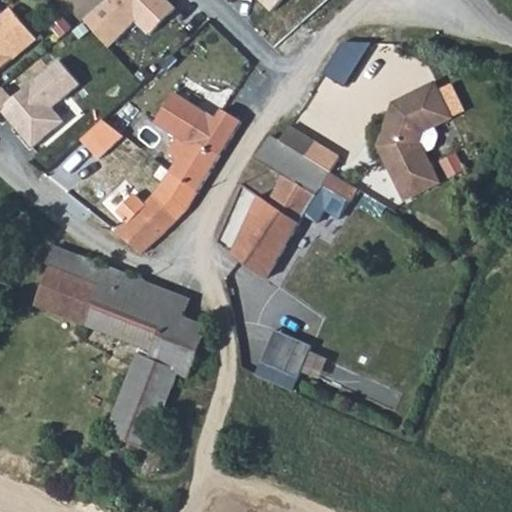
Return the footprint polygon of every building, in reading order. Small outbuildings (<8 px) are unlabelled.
[(156,37),(184,9),(174,0),(110,0),(89,21),(117,49),(143,23),(156,37)] [(0,75),(31,49),(5,20),(0,24),(0,75)] [(378,147),(403,202),(438,186),(421,146),(425,134),(452,122),(437,86),(400,102),(402,107),(392,112),(378,147)] [(203,122),(209,112),(178,92),(161,120),(184,136),(180,142),(188,145),(191,141),(220,159),(227,162),(237,144),(203,122)] [(222,119),(209,112),(203,122),(237,144),(249,121),(228,107),(222,119)] [(106,121),(93,133),(105,144),(120,133),(106,121)] [(290,131),(281,145),(306,161),(315,146),(290,131)] [(285,181),(307,196),(313,203),(321,190),(331,176),(306,161),(281,145),(272,139),(257,164),(285,181)] [(172,155),(178,161),(168,176),(172,180),(197,198),(220,159),(191,141),(188,145),(180,142),(172,155)] [(341,185),(331,176),(321,190),(350,208),(358,195),(341,185)] [(197,198),(172,180),(153,197),(176,222),(190,208),(197,198)] [(313,203),(307,196),(285,181),(271,205),(302,225),(313,203)] [(141,258),(176,222),(153,197),(142,208),(126,224),(116,235),(141,258)] [(134,199),(118,214),(126,224),(142,208),(134,199)] [(282,256),(302,225),(271,205),(262,199),(233,258),(269,279),(282,256)] [(55,255),(48,271),(69,279),(76,259),(57,252),(55,255)] [(76,259),(69,279),(48,271),(33,310),(84,329),(99,290),(94,287),(102,269),(88,264),(76,259)] [(84,329),(89,331),(103,292),(117,296),(124,277),(102,269),(94,287),(99,290),(84,329)] [(103,292),(89,331),(152,355),(166,315),(136,304),(142,284),(124,277),(117,296),(103,292)] [(136,304),(166,315),(174,296),(142,284),(136,304)] [(174,296),(166,315),(186,322),(192,302),(174,296)] [(150,362),(184,373),(191,376),(209,331),(186,322),(166,315),(152,355),(150,362)] [(262,374),(299,390),(318,345),(281,329),(262,374)] [(114,437),(154,452),(184,373),(150,362),(143,359),(114,437)]
